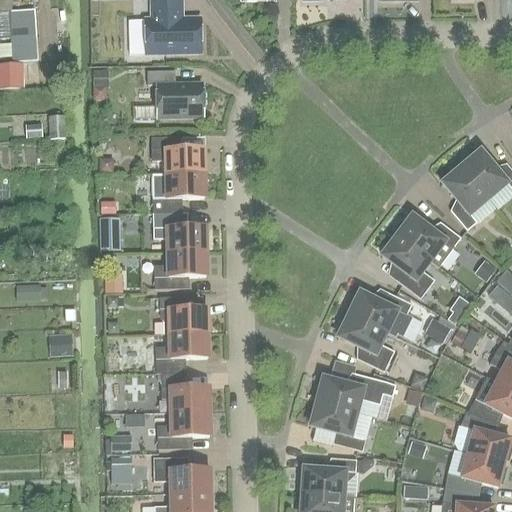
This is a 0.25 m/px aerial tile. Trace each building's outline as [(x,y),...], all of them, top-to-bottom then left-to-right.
[(181,0),(151,0),(152,22),(144,22),(145,57),(201,56),(200,21),(182,22),(181,0)] [(34,12),(9,14),(11,38),(36,37),(34,12)] [(37,63),(36,37),(11,38),(11,46),(12,59),(13,65),(37,63)] [(0,46),(0,59),(12,59),(11,46),(0,46)] [(21,67),(0,66),(0,91),(21,91),(21,67)] [(105,89),(105,90),(108,90),(108,73),(92,73),(93,89),(105,89)] [(202,120),(202,87),(175,88),(175,74),(147,75),(147,88),(156,88),(157,121),(202,120)] [(105,89),(93,89),(93,102),(106,102),(105,90),(105,89)] [(48,121),(49,142),(66,140),(64,119),(52,120),(53,120),(48,121)] [(41,127),(26,128),(26,140),(41,140),(41,127)] [(166,178),(204,177),(203,152),(181,152),(181,140),(151,141),(151,165),(166,164),(166,178)] [(480,155),(461,171),(488,202),(506,186),(511,192),(511,173),(506,167),(497,174),(480,155)] [(112,161),(99,161),(99,175),(112,174),(112,161)] [(488,202),(461,171),(442,187),(459,206),(450,214),(466,234),(476,226),(469,217),(488,202)] [(204,202),(204,177),(166,178),(166,191),(152,191),(152,217),(182,216),(182,202),(204,202)] [(100,217),(114,216),(114,205),(100,205),(100,217)] [(182,216),(152,217),(153,243),(167,243),(168,256),(205,255),(205,230),(183,231),(182,216)] [(438,270),(439,270),(461,241),(440,225),(432,235),(412,219),(397,239),(438,270)] [(109,221),(99,222),(100,254),(120,254),(119,234),(109,235),(109,221)] [(438,270),(397,239),(382,259),(403,275),(395,284),(420,303),(434,284),(422,274),(429,264),(438,271),(438,270)] [(205,255),(168,256),(168,269),(154,269),(154,293),(184,292),(184,280),(206,280),(205,255)] [(486,285),(495,272),(484,263),(474,276),(486,285)] [(122,277),(104,278),(105,296),(122,295),(122,277)] [(39,287),(16,288),(16,302),(40,302),(39,287)] [(494,304),(503,295),(496,289),(488,299),(494,304)] [(349,319),(385,337),(396,342),(398,337),(402,339),(411,321),(406,318),(412,308),(388,296),(383,307),(360,296),(349,319)] [(118,300),(107,300),(107,311),(118,311),(118,300)] [(169,338),(207,337),(206,312),(184,313),(184,301),(159,301),(159,321),(164,324),(169,324),(169,338)] [(75,323),(74,313),(64,313),(65,324),(75,323)] [(459,320),(452,315),(447,323),(454,328),(459,320)] [(385,337),(349,319),(338,340),(361,352),(356,363),(384,376),(394,355),(380,348),(385,337)] [(450,331),(437,325),(431,322),(423,338),(442,347),(450,331)] [(119,325),(107,326),(108,336),(119,336),(119,325)] [(460,349),(467,338),(457,333),(451,344),(460,349)] [(49,360),(72,359),(71,337),(48,338),(49,360)] [(207,362),(207,337),(169,338),(170,351),(155,351),(156,377),(160,377),(185,377),(185,362),(207,362)] [(495,386),(511,394),(511,350),(507,347),(503,344),(494,357),(489,367),(501,374),(495,386)] [(66,374),(58,374),(58,390),(66,390),(66,374)] [(323,381),(317,405),(367,419),(367,418),(386,423),(395,389),(385,385),(351,376),(348,388),(323,381)] [(415,376),(409,389),(422,394),(427,381),(415,376)] [(185,377),(160,377),(161,403),(171,403),(171,416),(208,415),(208,390),(186,391),(185,377)] [(511,394),(495,386),(486,381),(467,416),(493,426),(497,415),(511,422),(511,394)] [(421,396),(409,392),(405,406),(418,410),(421,396)] [(423,399),(419,411),(432,416),(436,403),(423,399)] [(367,419),(317,405),(310,429),(335,436),(332,447),(362,455),(365,443),(350,439),(356,416),(367,419)] [(209,440),(208,415),(171,416),(171,429),(157,429),(157,453),(187,452),(187,440),(209,440)] [(458,452),(467,455),(504,465),(504,462),(508,463),(511,449),(508,448),(509,445),(510,443),(489,437),(493,426),(467,416),(465,415),(459,430),(459,429),(454,446),(458,452)] [(72,438),(63,438),(63,450),(72,450),(72,438)] [(131,441),(110,442),(111,454),(131,453),(131,441)] [(412,444),(408,456),(422,461),(426,449),(412,444)] [(444,492),(473,497),(476,485),(497,491),(497,489),(498,486),(501,486),(505,472),(502,471),(504,465),(467,455),(460,480),(447,477),(444,492)] [(130,461),(110,462),(111,474),(131,473),(130,461)] [(169,497),(210,496),(210,472),(184,473),(184,461),(187,461),(187,462),(188,462),(188,461),(153,462),(153,485),(169,485),(169,497)] [(355,476),(356,463),(330,461),(329,473),(303,472),(302,496),(343,499),(344,486),(355,476)] [(412,502),(413,489),(404,488),(403,501),(412,502)] [(471,508),(473,497),(444,492),(441,506),(440,511),(493,511),(493,510),(471,508)] [(210,511),(210,496),(169,497),(170,510),(154,510),(153,511),(210,511)] [(352,511),(354,500),(343,499),(302,496),(300,511),(352,511)]
